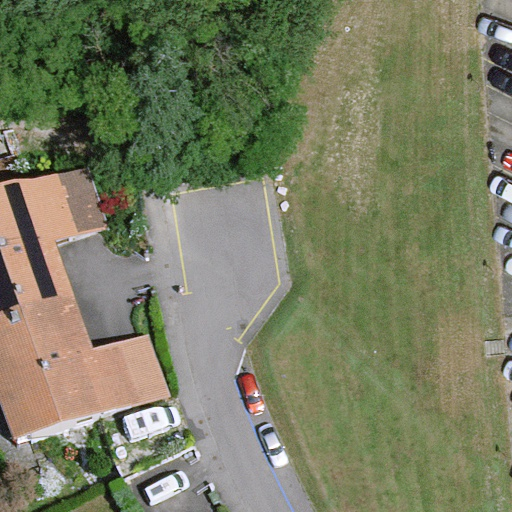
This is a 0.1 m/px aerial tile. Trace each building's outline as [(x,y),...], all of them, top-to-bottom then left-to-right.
[(0,204),(26,196),(18,172),(0,178),(0,204)] [(55,186),(76,242),(105,232),(85,177),(55,186)] [(55,186),(26,196),(47,253),(76,242),(55,186)] [(26,196),(0,204),(0,330),(66,307),(47,253),(26,196)] [(86,363),(66,307),(0,330),(0,367),(6,366),(34,445),(106,419),(86,363)] [(149,341),(115,354),(135,409),(169,397),(149,341)] [(115,354),(86,363),(106,419),(135,409),(115,354)]
